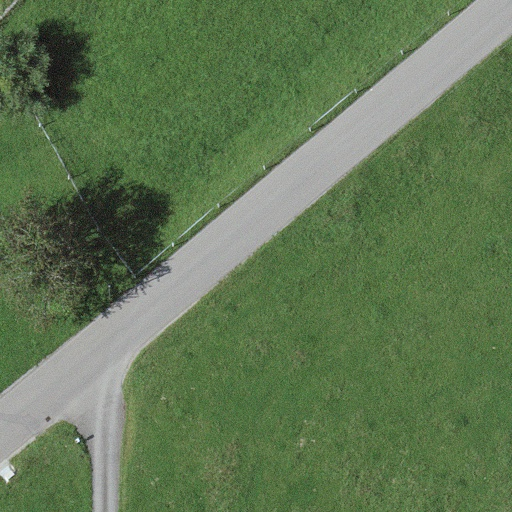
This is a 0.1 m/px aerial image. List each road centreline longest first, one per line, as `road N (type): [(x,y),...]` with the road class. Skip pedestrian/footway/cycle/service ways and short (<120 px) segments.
road 1 (tertiary): [(0,431),(511,2)]
road 2 (track): [(105,511),(102,420),(74,369)]
